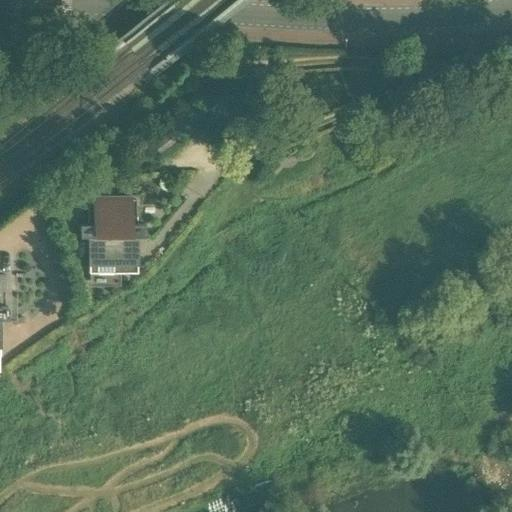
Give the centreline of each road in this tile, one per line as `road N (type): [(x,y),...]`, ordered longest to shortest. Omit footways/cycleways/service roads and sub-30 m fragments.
road 1 (secondary): [(262,16),(469,16),(511,6)]
road 2 (secondary): [(0,4),(161,8)]
